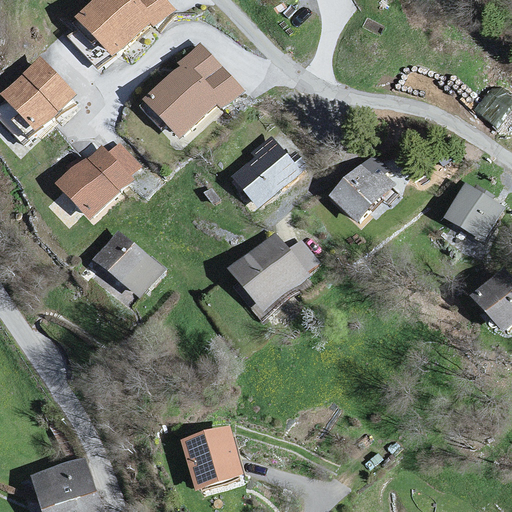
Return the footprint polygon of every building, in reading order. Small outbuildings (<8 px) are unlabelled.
[(178,15),(162,0),(113,0),(87,25),(123,63),(157,30),(159,33),(178,15)] [(245,95),(203,50),(184,69),(190,75),(156,108),(189,143),(223,110),(226,113),(245,95)] [(85,105),(51,70),(16,104),(50,138),(85,105)] [(308,173),(286,150),(258,176),(280,199),(308,173)] [(139,170),(121,152),(113,159),(106,152),(67,192),(99,224),(137,185),(131,179),(139,170)] [(381,184),(369,173),(340,205),(369,231),(404,193),(387,178),(381,184)] [(509,214),(470,194),(454,225),(492,245),(509,214)] [(167,277),(124,241),(102,267),(145,303),(167,277)] [(295,255),(283,241),(240,279),(275,320),(318,283),(312,276),(322,268),(304,247),(295,255)] [(511,280),(485,305),(511,334),(511,280)] [(239,437),(195,452),(211,499),(255,485),(239,437)] [(99,511),(81,466),(36,484),(46,511),(99,511)]
